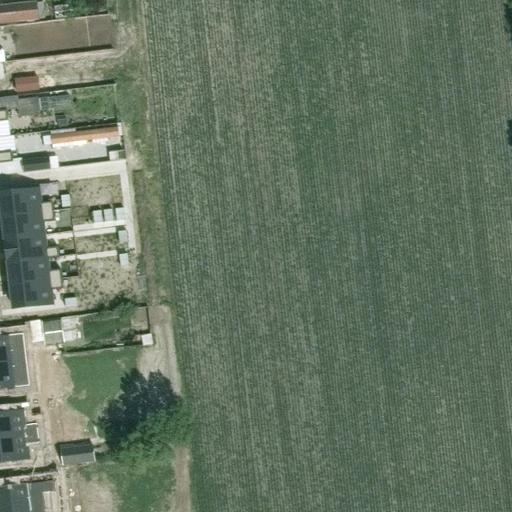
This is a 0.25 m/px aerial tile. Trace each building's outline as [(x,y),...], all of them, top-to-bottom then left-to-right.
[(0,7),(0,24),(38,20),(37,4),(0,7)] [(21,86),(0,90),(3,103),(24,98),(21,86)] [(17,102),(19,117),(40,115),(38,99),(17,102)] [(7,111),(0,111),(0,122),(8,122),(7,111)] [(50,137),(51,145),(119,138),(118,129),(50,137)] [(123,151),(109,153),(110,162),(124,160),(123,151)] [(0,164),(13,163),(12,152),(0,153),(0,164)] [(23,173),(51,169),(50,157),(22,160),(23,173)] [(30,186),(48,181),(45,170),(27,176),(30,186)] [(39,190),(0,195),(3,218),(54,212),(53,203),(41,205),(39,190)] [(54,212),(3,218),(6,241),(45,236),(43,223),(55,221),(54,212)] [(6,241),(1,242),(3,264),(8,264),(47,259),(46,245),(58,244),(57,235),(45,236),(6,241)] [(63,255),(85,254),(85,243),(63,243),(63,255)] [(47,259),(8,264),(11,286),(63,280),(61,271),(49,272),(47,259)] [(63,280),(11,286),(14,310),(53,305),(51,291),(64,289),(63,280)] [(64,315),(63,338),(80,339),(81,315),(64,315)] [(62,340),(61,316),(47,317),(48,340),(62,340)] [(23,335),(0,337),(0,363),(26,360),(23,335)] [(62,358),(64,371),(104,367),(102,353),(62,358)] [(26,360),(0,363),(0,390),(30,387),(26,360)] [(24,412),(0,415),(0,439),(38,434),(37,425),(26,426),(24,412)] [(38,434),(0,439),(0,463),(29,460),(27,446),(39,444),(38,434)] [(95,462),(93,446),(61,450),(64,466),(95,462)] [(78,469),(79,484),(105,481),(103,466),(78,469)] [(53,482),(0,488),(0,511),(17,511),(44,509),(42,494),(54,492),(53,482)] [(76,511),(74,487),(54,490),(57,511),(76,511)]
